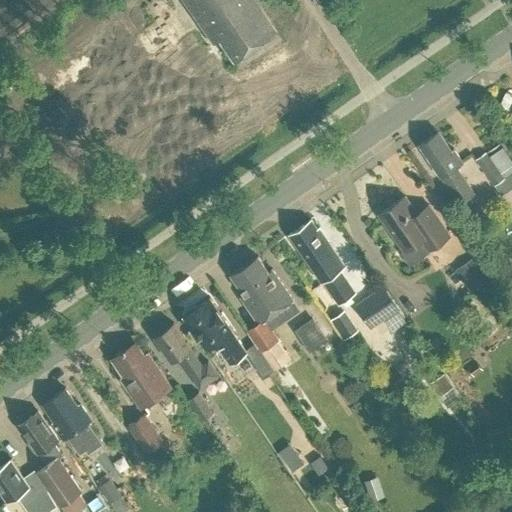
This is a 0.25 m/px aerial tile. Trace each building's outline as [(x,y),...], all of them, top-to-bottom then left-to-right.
[(181,0),(212,44),(218,39),(231,59),(274,30),(253,0),(181,0)] [(456,165),(463,161),(453,147),(451,148),(438,130),(418,143),(460,202),(475,192),(456,165)] [(485,146),(474,154),(494,181),(504,173),(485,146)] [(379,213),(404,249),(421,237),(429,249),(451,234),(429,203),(417,212),(405,195),(379,213)] [(339,268),(338,268),(331,258),(335,256),(331,251),(332,250),(327,243),(329,241),(320,227),(318,229),(311,219),(290,233),(311,265),(312,264),(338,302),(355,291),(340,269),(339,268)] [(455,266),(471,288),(489,275),(473,253),(455,266)] [(278,337),(264,317),(278,308),(285,318),(299,308),(293,298),(293,297),(273,268),(269,271),(258,255),(232,274),(245,293),(240,296),(258,322),(247,329),(261,349),(261,348),(276,338),(278,337)] [(385,317),(393,329),(405,320),(397,309),(398,309),(384,289),(358,307),(371,327),(385,317)] [(246,348),(210,296),(184,314),(206,347),(217,340),(230,359),(246,348)] [(202,363),(190,347),(191,347),(173,321),(154,334),(172,360),(179,355),(201,386),(218,374),(208,359),(202,363)] [(287,356),(276,338),(261,348),(273,365),(287,356)] [(136,340),(111,356),(124,375),(120,377),(141,406),(171,385),(148,351),(145,353),(136,340)] [(445,372),(431,381),(440,395),(454,385),(445,372)] [(52,422),(64,439),(68,436),(81,454),(87,450),(89,454),(104,443),(89,421),(92,419),(81,402),(78,404),(66,386),(42,403),(55,421),(52,422)] [(196,389),(187,396),(198,411),(207,404),(196,389)] [(47,463),(37,471),(60,503),(61,505),(82,490),(58,457),(62,454),(54,443),(59,439),(38,409),(18,423),(39,453),(40,453),(47,463)] [(144,412),(128,423),(150,454),(164,443),(162,440),(163,439),(144,412)] [(46,511),(60,503),(37,471),(35,468),(24,475),(12,458),(0,466),(0,490),(7,501),(17,494),(29,511),(46,511)] [(300,464),(296,458),(287,465),(291,471),(300,464)] [(110,477),(99,483),(110,500),(112,500),(119,511),(120,511),(130,506),(122,493),(121,494),(110,477)]
